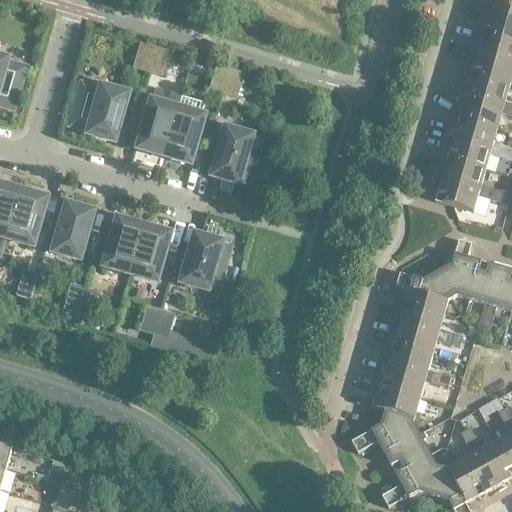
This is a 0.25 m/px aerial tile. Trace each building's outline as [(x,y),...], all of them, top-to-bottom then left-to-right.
[(511,0),(480,0),(492,3),(489,15),(511,21),(511,0)] [(511,21),(489,15),(483,37),(511,45),(511,21)] [(511,45),(483,37),(477,58),(511,67),(511,45)] [(154,50),(141,46),(133,71),(147,75),(154,50)] [(168,54),(154,50),(147,75),(161,79),(168,54)] [(0,109),(15,114),(28,68),(8,63),(9,61),(0,58),(0,109)] [(511,67),(477,58),(471,78),(509,89),(511,79),(511,67)] [(230,72),(217,68),(210,93),(223,97),(230,72)] [(244,76),(230,72),(223,97),(237,101),(244,76)] [(509,89),(471,78),(465,99),(507,111),(505,117),(511,118),(511,106),(505,104),(509,89)] [(114,125),(120,127),(124,114),(129,96),(101,88),(101,89),(81,84),(67,129),(88,135),(87,136),(109,143),(114,125)] [(507,111),(465,99),(459,120),(497,131),(502,116),(505,117),(507,111)] [(143,153),(164,159),(178,110),(151,102),(146,120),(143,133),(148,135),(143,153)] [(205,118),(178,110),(164,159),(185,165),(190,147),(196,149),(200,136),(205,118)] [(497,131),(459,120),(453,141),(495,153),(493,158),(502,161),(506,149),(493,146),(497,131)] [(240,185),(250,188),(263,142),(253,140),(253,138),(225,130),(220,148),(217,161),(222,163),(217,180),(222,182),(219,192),(231,195),(234,185),(239,187),(240,185)] [(495,153),(453,141),(447,161),(485,172),(490,157),(493,158),(495,153)] [(511,151),(506,149),(502,161),(511,163),(511,151)] [(447,161),(441,182),(483,194),(481,200),(490,202),(494,191),(481,187),(485,172),(447,161)] [(483,194),(441,182),(435,204),(473,215),(478,199),(481,200),(483,194)] [(0,239),(7,241),(21,192),(0,186),(0,239)] [(504,194),(494,191),(490,202),(501,205),(502,200),(504,194)] [(42,198),(21,192),(7,241),(34,249),(39,231),(42,218),(37,216),(42,198)] [(86,244),(90,231),(84,230),(89,212),(67,206),(67,207),(59,205),(46,251),(54,253),(53,254),(81,263),(86,244)] [(103,269),(130,277),(144,228),(123,222),(118,239),(112,238),(109,251),(108,251),(103,269)] [(165,234),(144,228),(130,277),(157,284),(162,266),(166,253),(160,252),(165,234)] [(219,294),(232,249),(222,246),(223,244),(218,243),(221,233),(208,229),(205,239),(200,238),(195,256),(190,254),(186,267),(181,285),(209,293),(209,291),(219,294)] [(472,246),(458,242),(451,267),(437,274),(452,301),(457,299),(471,303),(482,264),(468,260),(472,246)] [(502,270),(482,264),(471,303),(485,307),(483,311),(489,313),(502,270)] [(511,311),(511,272),(502,270),(489,313),(483,311),(481,320),(492,323),(496,310),(511,314),(511,311)] [(24,272),(17,297),(31,301),(38,276),(24,272)] [(452,301),(437,274),(424,282),(399,275),(395,289),(409,293),(405,307),(443,318),(447,304),(452,301)] [(72,285),(64,311),(78,315),(85,289),(72,285)] [(99,293),(85,289),(78,315),(91,319),(99,293)] [(443,318),(405,307),(399,326),(442,339),(440,344),(450,347),(453,336),(439,332),(443,318)] [(148,308),(140,333),(154,337),(161,311),(148,308)] [(175,315),(161,311),(154,337),(167,341),(175,315)] [(492,323),(481,320),(478,329),(484,331),(490,332),(492,323)] [(442,339),(399,326),(394,347),(432,358),(436,343),(440,344),(442,339)] [(462,338),(453,336),(450,347),(459,350),(461,344),(462,338)] [(432,358),(394,347),(388,368),(431,380),(429,386),(438,389),(442,377),(427,373),(432,358)] [(431,380),(388,368),(381,392),(419,403),(424,385),(429,386),(431,380)] [(451,380),(442,377),(438,389),(447,391),(449,385),(451,380)] [(419,403),(381,392),(376,410),(385,413),(414,421),(418,422),(420,416),(416,414),(419,403)] [(498,415),(503,424),(511,418),(511,415),(508,409),(503,412),(498,415)] [(414,421),(385,413),(381,427),(351,444),(358,456),(378,445),(384,456),(419,436),(412,426),(414,421)] [(510,436),(496,443),(511,471),(511,418),(503,424),(510,436)] [(460,436),(465,445),(475,439),(470,430),(465,433),(460,436)] [(423,434),(419,436),(384,456),(394,475),(429,455),(422,443),(426,440),(423,434)] [(472,457),(459,464),(478,499),(496,489),(475,450),(480,447),(475,439),(465,445),(472,457)] [(480,447),(475,450),(496,489),(511,480),(511,471),(496,443),(482,451),(480,447)] [(0,446),(0,470),(6,472),(12,450),(0,446)] [(436,468),(429,455),(394,475),(401,487),(381,498),(388,511),(418,494),(433,499),(441,470),(436,468)] [(478,499),(459,464),(446,471),(441,470),(433,499),(448,503),(453,511),(469,511),(466,506),(478,499)] [(75,492),(60,487),(57,496),(72,501),(75,492)] [(72,501),(57,496),(55,505),(70,510),(72,501)]
